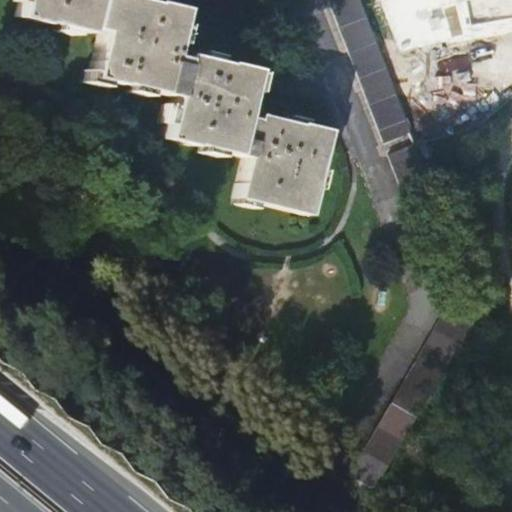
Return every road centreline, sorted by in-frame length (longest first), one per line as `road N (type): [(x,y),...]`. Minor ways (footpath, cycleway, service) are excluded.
road 1 (residential): [(330,465),(420,313),(304,0)]
road 2 (motorway): [(106,511),(0,424)]
